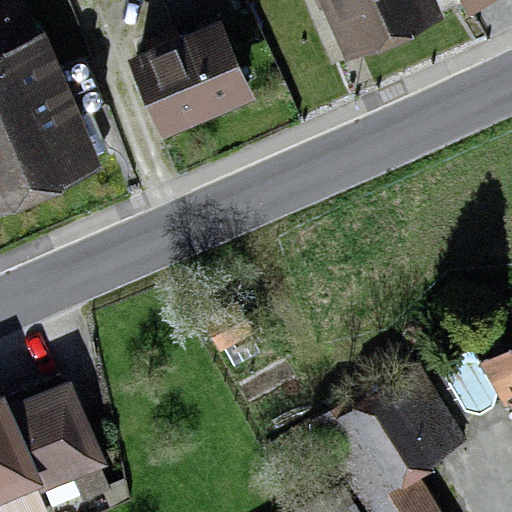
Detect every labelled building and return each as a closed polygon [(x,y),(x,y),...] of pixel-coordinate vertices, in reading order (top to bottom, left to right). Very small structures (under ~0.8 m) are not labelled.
[(10,0),(0,4),(0,186),(88,148),(21,0),(10,0)] [(435,0),(321,0),(345,59),(443,19),(435,0)] [(456,0),(468,20),(503,0),(456,0)] [(222,23),(131,60),(162,133),(252,96),(222,23)] [(511,352),(482,368),(511,425),(511,352)] [(419,368),(310,431),(356,511),(440,511),(419,476),(466,449),(419,368)] [(4,389),(0,390),(0,502),(87,465),(55,391),(13,409),(4,389)] [(348,511),(340,497),(312,511),(348,511)]
